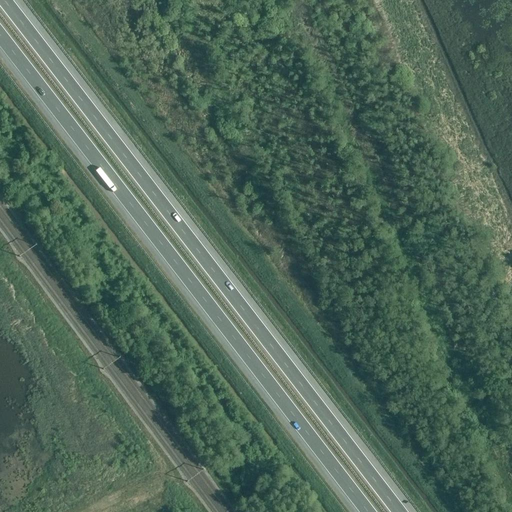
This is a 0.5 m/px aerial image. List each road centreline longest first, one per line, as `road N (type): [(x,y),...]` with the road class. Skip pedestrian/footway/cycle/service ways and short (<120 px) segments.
road 1 (motorway): [(398,511),(2,0)]
road 2 (motorway): [(0,36),(367,511)]
